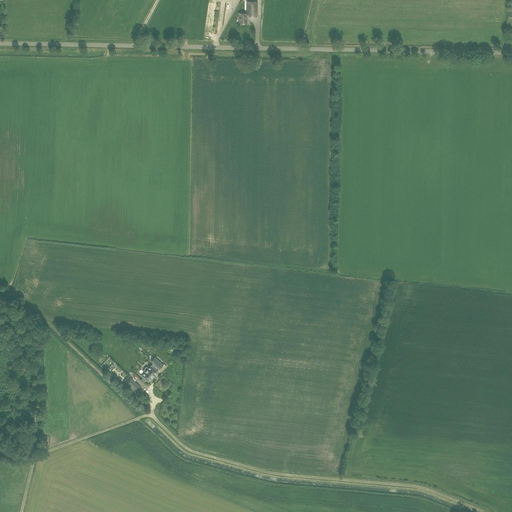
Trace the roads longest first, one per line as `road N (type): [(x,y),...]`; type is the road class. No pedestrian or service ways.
road 1 (unclassified): [(484,511),(417,484),(278,472),(189,449),(149,413),(40,451),(22,511)]
road 2 (unclassified): [(511,54),(0,45)]
